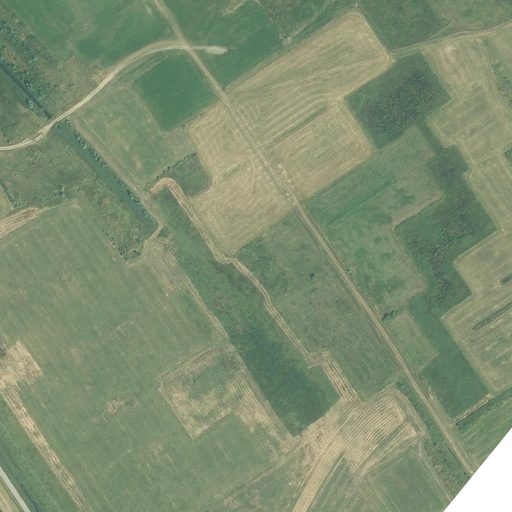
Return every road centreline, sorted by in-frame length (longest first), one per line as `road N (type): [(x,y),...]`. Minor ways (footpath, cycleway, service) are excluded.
road 1 (track): [(152,0),(495,511)]
road 2 (track): [(0,152),(39,136),(108,75),(163,44),(186,51)]
